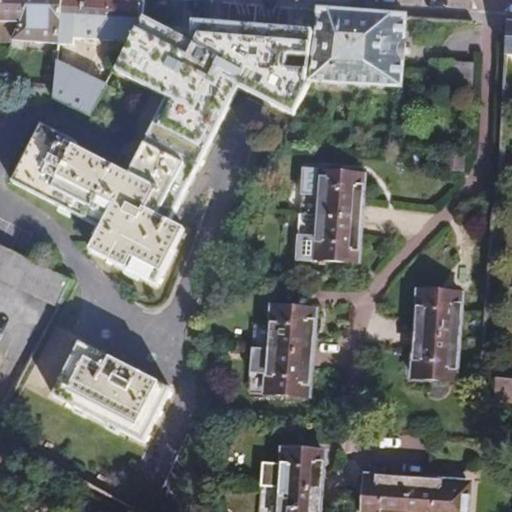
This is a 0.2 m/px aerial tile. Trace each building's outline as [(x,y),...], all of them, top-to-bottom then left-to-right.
[(64,0),(0,0),(0,23),(22,25),(14,41),(60,43),(64,0)] [(142,19),(144,0),(64,0),(60,43),(60,44),(77,45),(77,38),(131,39),(142,19)] [(406,17),(320,10),(317,36),(312,84),(400,89),(406,17)] [(293,118),(312,84),(317,36),(208,25),(196,48),(144,22),(116,75),(176,108),(137,181),(84,156),(86,151),(41,127),(12,184),(100,231),(90,250),(156,284),(184,231),(168,222),(238,89),(293,118)] [(0,23),(0,43),(14,43),(14,41),(22,25),(0,23)] [(471,96),(473,66),(432,62),(430,84),(440,85),(439,93),(471,96)] [(106,85),(104,84),(58,63),(54,98),(89,116),(106,85)] [(51,85),(30,86),(28,104),(50,105),(51,85)] [(443,159),(443,171),(460,172),(461,160),(443,159)] [(298,214),(358,219),(360,202),(362,176),(302,172),(298,214)] [(494,197),(495,179),(486,179),(485,191),(484,196),(494,197)] [(358,219),(298,214),(294,259),(355,263),(358,219)] [(68,281),(0,247),(0,278),(55,306),(68,281)] [(414,333),(455,336),(459,292),(418,290),(414,333)] [(251,349),(309,354),(311,337),(313,309),(272,306),(270,323),(254,322),(251,349)] [(452,378),(455,336),(414,333),(413,349),(411,377),(452,378)] [(171,392),(81,344),(53,396),(144,444),(171,392)] [(304,412),(309,354),(251,349),(250,349),(247,385),(263,388),(262,409),(304,412)] [(511,398),(511,380),(492,379),(492,397),(511,398)] [(0,460),(4,453),(10,443),(0,437),(0,460)] [(30,453),(10,443),(4,453),(24,463),(30,453)] [(260,464),(257,496),(317,501),(318,485),(320,451),(284,448),(282,466),(260,464)] [(414,511),(416,480),(364,477),(362,511),(414,511)] [(482,511),(485,483),(433,481),(416,480),(414,511),(482,511)] [(316,511),(317,501),(257,496),(255,511),(316,511)]
